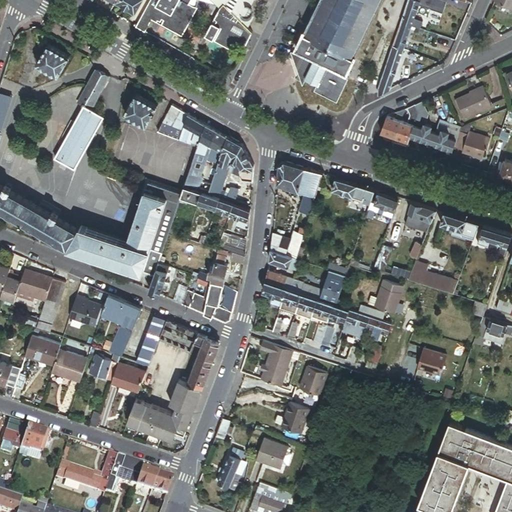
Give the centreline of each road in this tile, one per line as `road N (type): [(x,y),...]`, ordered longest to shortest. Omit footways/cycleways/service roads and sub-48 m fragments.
road 1 (residential): [(0,232),(239,337)]
road 2 (tertiary): [(33,0),(228,113)]
road 3 (tertiary): [(239,337),(271,135)]
road 4 (residential): [(0,404),(191,468)]
road 5 (tertiary): [(345,158),(511,210)]
road 6 (residential): [(345,158),(368,113),(465,64)]
road 7 (tertiary): [(191,468),(239,337)]
road 8 (residential): [(282,0),(228,113)]
